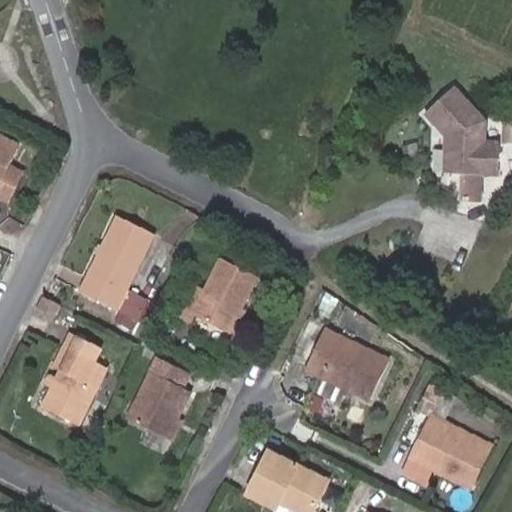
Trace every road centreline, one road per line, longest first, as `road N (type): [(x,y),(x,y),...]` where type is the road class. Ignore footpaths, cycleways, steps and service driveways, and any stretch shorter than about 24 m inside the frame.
road 1 (residential): [(47,0),(92,142),(0,333)]
road 2 (residential): [(199,511),(265,381)]
road 3 (residential): [(0,459),(108,511)]
